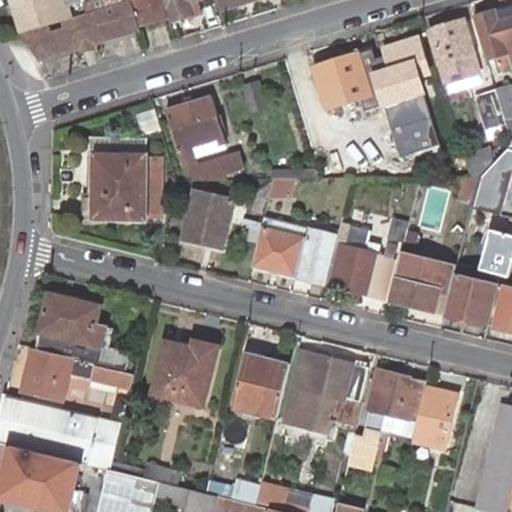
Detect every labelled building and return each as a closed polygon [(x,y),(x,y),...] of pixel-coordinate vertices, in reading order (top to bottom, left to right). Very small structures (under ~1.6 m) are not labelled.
[(12,0),(22,32),(69,19),(63,0),(12,0)] [(168,20),(161,0),(133,0),(86,14),(69,19),(22,32),(41,59),(141,30),(141,29),(168,20)] [(95,0),(84,3),(86,14),(133,0),(95,0)] [(164,0),(170,20),(191,14),(190,12),(200,9),(197,0),(164,0)] [(220,0),(223,8),(252,0),(220,0)] [(511,6),(473,18),(486,60),(496,57),(499,70),(509,66),(507,57),(511,55),(511,6)] [(462,21),(429,31),(445,84),(477,74),(462,21)] [(420,34),(381,46),(387,69),(374,73),(400,157),(442,144),(422,78),(433,74),(420,34)] [(374,109),(368,91),(361,67),(357,55),(312,68),(325,109),(358,100),(362,112),(374,109)] [(361,67),(368,91),(378,88),(374,73),(371,64),(361,67)] [(245,85),(253,112),(271,106),(263,79),(245,85)] [(494,89),(503,118),(511,115),(511,88),(511,85),(494,89)] [(504,121),(503,118),(494,89),(473,96),(484,130),(505,124),(504,121)] [(166,110),(182,165),(191,162),(196,180),(228,179),(227,174),(245,168),(238,143),(220,148),(219,145),(224,143),(210,96),(166,110)] [(463,157),(470,178),(479,178),(493,163),(489,149),(463,157)] [(80,195),(80,217),(143,219),(145,159),(94,157),(93,195),(80,195)] [(268,169),(268,181),(272,180),(293,180),(319,180),(315,168),(268,169)] [(470,178),(462,178),(456,201),(471,205),(477,179),(479,178),(470,178)] [(272,180),(269,193),(288,199),(293,180),(272,180)] [(219,251),(233,197),(195,188),(182,242),(219,251)] [(354,217),(342,215),(336,238),(335,243),(339,244),(330,284),(382,298),(395,247),(383,244),(381,254),(346,245),(349,236),(354,217)] [(307,231),(263,219),(260,229),(305,240),(307,231)] [(251,266),(251,268),(325,285),(335,243),(336,238),(307,231),(305,240),(260,229),(251,266)] [(511,264),(511,236),(493,231),(484,268),(510,274),(511,264)] [(383,244),(349,236),(346,245),(381,254),(383,244)] [(449,295),(456,266),(402,253),(391,301),(434,311),(438,292),(449,295)] [(449,295),(444,314),(511,330),(511,289),(466,277),(468,265),(457,263),(456,266),(449,295)] [(36,347),(95,362),(95,360),(131,369),(133,363),(125,361),(126,358),(98,350),(105,327),(94,324),(98,306),(49,294),(36,347)] [(167,341),(154,395),(200,406),(215,346),(193,341),(192,347),(167,341)] [(68,374),(72,359),(32,349),(21,390),(61,402),(68,374)] [(330,417),(348,422),(353,401),(358,402),(367,368),(300,351),(292,385),(302,388),(336,397),(334,404),(330,417)] [(277,418),(290,363),(245,353),(235,397),(271,405),(268,416),(277,418)] [(83,362),(72,359),(68,374),(78,377),(83,362)] [(116,387),(119,371),(83,362),(78,377),(92,380),(116,387)] [(128,399),(133,375),(119,371),(116,387),(92,380),(89,389),(128,399)] [(362,437),(356,436),(351,458),(374,463),(382,429),(385,417),(413,423),(423,382),(378,371),(362,437)] [(301,395),(334,404),(336,397),(302,388),(301,395)] [(457,396),(423,389),(411,442),(444,450),(457,396)] [(5,394),(0,414),(0,444),(16,448),(84,464),(95,417),(5,394)] [(232,408),(268,416),(271,405),(235,397),(232,408)] [(121,414),(124,414),(128,401),(113,398),(110,400),(106,416),(120,419),(121,414)] [(511,409),(503,407),(479,509),(490,511),(509,511),(511,500),(511,409)] [(122,424),(95,417),(84,464),(111,471),(113,464),(122,424)] [(385,417),(382,429),(410,436),(413,423),(385,417)] [(72,511),(84,464),(17,449),(4,500),(52,511),(72,511)] [(111,471),(113,471),(147,479),(148,472),(113,464),(111,471)] [(147,479),(163,483),(176,486),(179,471),(150,465),(148,472),(147,479)] [(113,471),(103,511),(156,511),(160,499),(160,498),(163,483),(147,479),(113,471)] [(257,505),(262,486),(240,481),(238,489),(227,487),(224,498),(257,505)] [(160,498),(160,499),(188,506),(186,511),(217,511),(221,497),(208,494),(176,486),(163,483),(160,498)] [(300,502),(297,511),(331,511),(334,501),(310,496),(309,503),(300,502)] [(221,497),(217,511),(266,511),(268,508),(257,505),(224,498),(221,497)]
